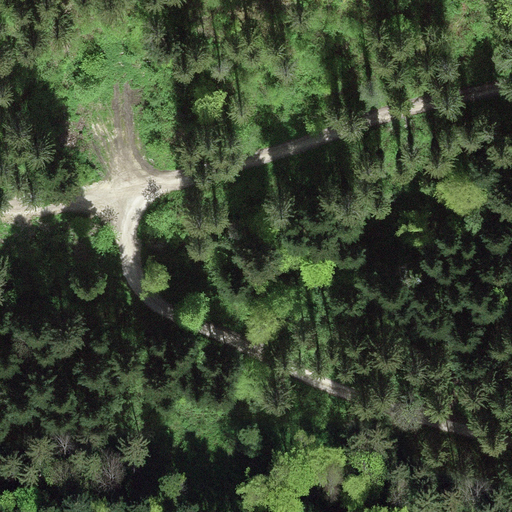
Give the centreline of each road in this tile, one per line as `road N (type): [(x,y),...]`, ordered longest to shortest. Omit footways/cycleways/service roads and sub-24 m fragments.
road 1 (track): [(135,205),(125,251),(152,299),(334,388),(511,443)]
road 2 (track): [(511,84),(161,185),(135,205)]
road 3 (track): [(135,205),(88,199),(0,209)]
